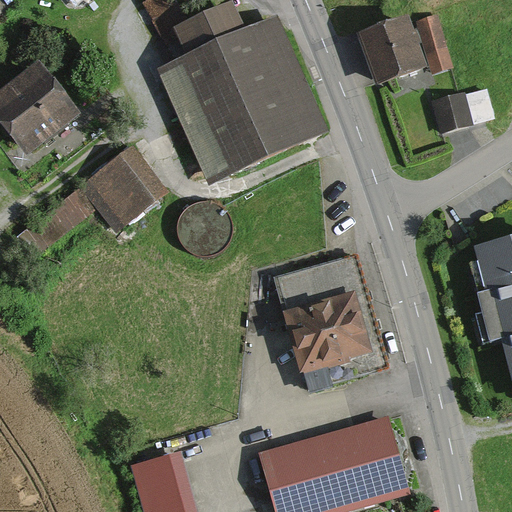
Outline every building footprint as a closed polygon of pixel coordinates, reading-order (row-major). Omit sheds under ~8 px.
[(190,62),(161,76),(212,187),(325,135),(274,22),(245,35),(233,7),(176,33),(190,62)] [(436,19),(416,25),(433,76),(452,69),(436,19)] [(410,24),(359,41),(377,93),(428,76),(410,24)] [(38,68),(0,96),(0,136),(21,165),(78,123),(38,68)] [(487,91),(432,106),(440,136),(495,122),(487,91)] [(119,160),(94,178),(129,226),(154,207),(119,160)] [(511,246),(472,256),(511,409),(511,408),(511,246)] [(353,263),(273,285),(301,391),(381,369),(353,263)] [(384,420),(256,459),(272,511),(341,511),(406,492),(384,420)] [(183,511),(171,461),(133,471),(143,511),(183,511)]
